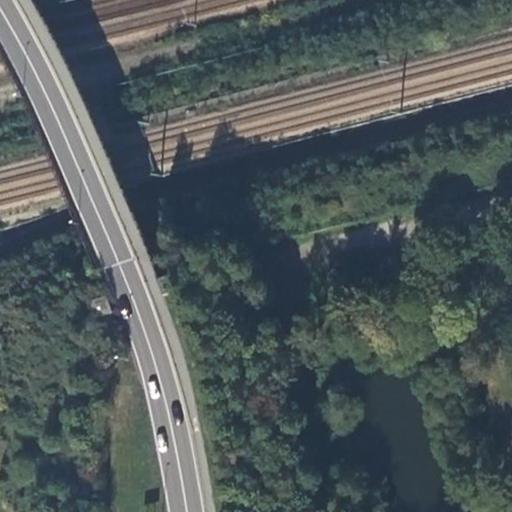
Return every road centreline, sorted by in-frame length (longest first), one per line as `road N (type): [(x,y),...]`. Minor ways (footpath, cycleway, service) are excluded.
road 1 (primary): [(14,0),(73,116),(129,261),(187,511)]
road 2 (track): [(0,95),(374,0)]
road 3 (track): [(489,205),(312,254)]
